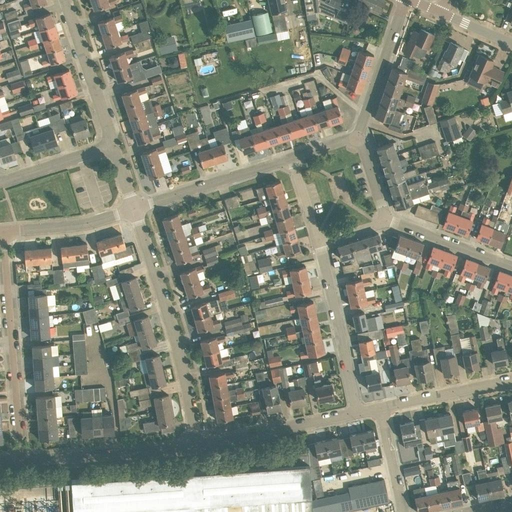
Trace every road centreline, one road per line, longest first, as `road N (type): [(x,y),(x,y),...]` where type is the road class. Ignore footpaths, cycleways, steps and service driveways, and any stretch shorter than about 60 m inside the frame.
road 1 (residential): [(196,444),(182,364),(132,210)]
road 2 (residential): [(22,458),(3,232)]
road 3 (residential): [(355,413),(318,242)]
road 4 (residential): [(22,458),(196,444)]
road 5 (residential): [(132,210),(292,159)]
road 6 (residential): [(196,444),(355,413)]
road 7 (residential): [(111,144),(64,0)]
road 8 (residential): [(357,138),(403,0)]
road 9 (residential): [(380,408),(511,381)]
road 10 (residential): [(511,264),(385,220)]
road 11 (residential): [(3,232),(76,226),(132,210)]
